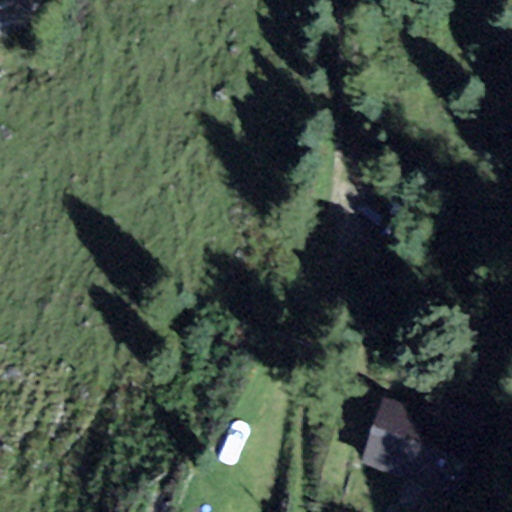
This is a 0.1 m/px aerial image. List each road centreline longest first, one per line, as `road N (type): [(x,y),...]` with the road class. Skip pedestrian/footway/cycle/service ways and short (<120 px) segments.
road 1 (track): [(270,511),(341,242),(339,206)]
road 2 (track): [(339,206),(325,0)]
